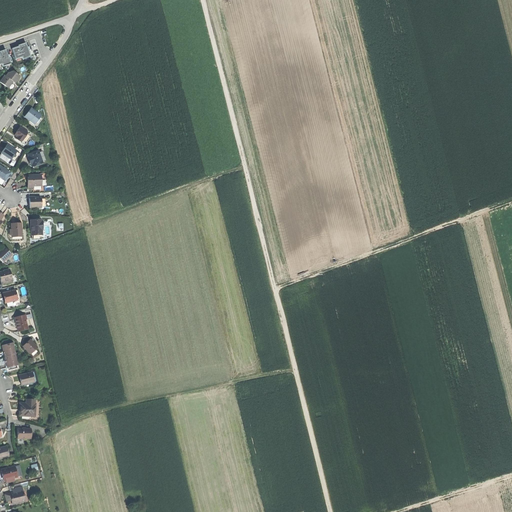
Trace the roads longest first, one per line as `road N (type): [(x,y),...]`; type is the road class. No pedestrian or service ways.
road 1 (track): [(333,511),(204,0)]
road 2 (track): [(298,369),(149,397),(58,431),(9,421)]
road 3 (track): [(279,289),(511,200)]
road 4 (residential): [(0,128),(75,14)]
road 5 (track): [(511,475),(392,511)]
